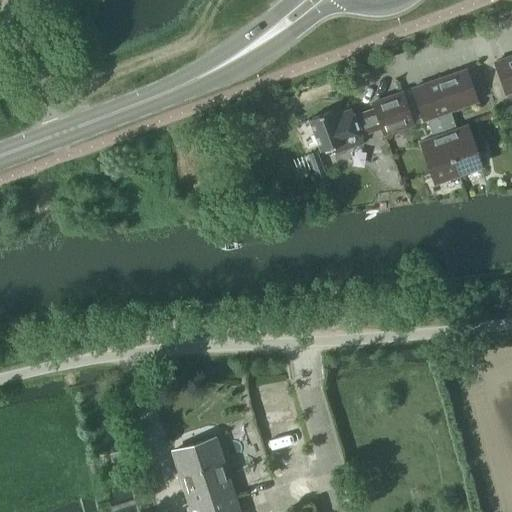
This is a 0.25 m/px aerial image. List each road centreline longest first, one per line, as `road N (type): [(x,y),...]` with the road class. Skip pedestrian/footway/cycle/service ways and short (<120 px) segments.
road 1 (unclassified): [(511,323),(139,351),(0,379)]
road 2 (primary): [(0,157),(220,68),(254,46)]
road 3 (unknown): [(62,132),(18,0)]
